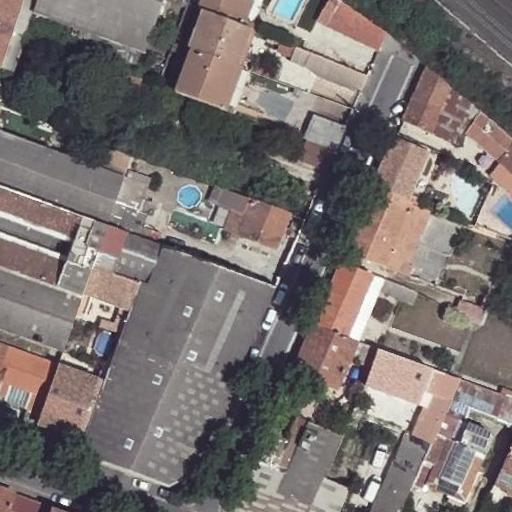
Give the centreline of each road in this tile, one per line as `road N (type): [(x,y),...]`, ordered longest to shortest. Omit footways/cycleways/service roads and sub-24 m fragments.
road 1 (residential): [(207,511),(399,69)]
road 2 (residential): [(0,457),(150,511)]
